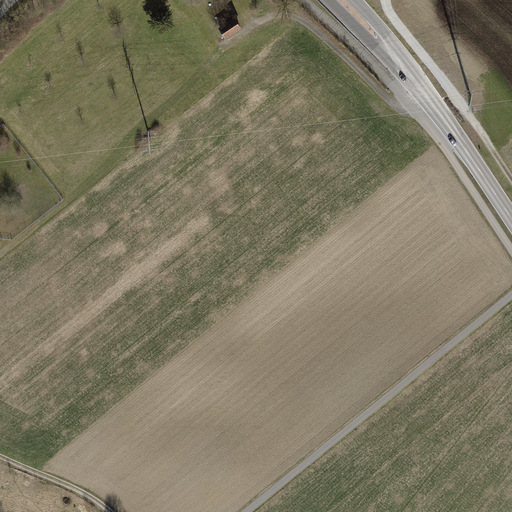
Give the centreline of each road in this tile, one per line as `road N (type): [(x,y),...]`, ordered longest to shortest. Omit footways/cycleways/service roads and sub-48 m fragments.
road 1 (track): [(246,511),(511,293)]
road 2 (track): [(511,180),(385,0)]
road 3 (secondary): [(511,219),(403,67)]
road 4 (track): [(0,457),(109,511)]
